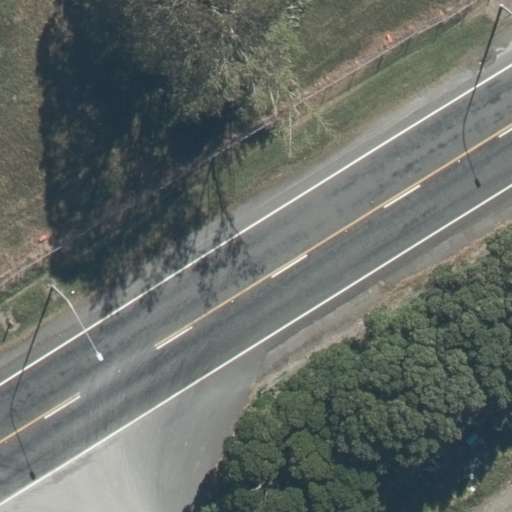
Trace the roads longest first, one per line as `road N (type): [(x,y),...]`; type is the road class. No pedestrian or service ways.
road 1 (secondary): [(0,441),(511,124)]
road 2 (unknown): [(94,382),(174,511)]
